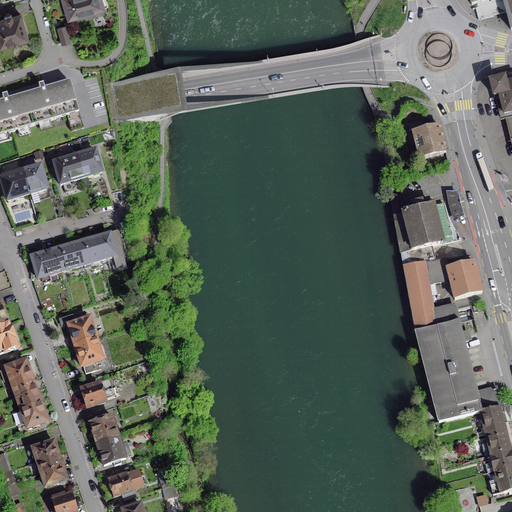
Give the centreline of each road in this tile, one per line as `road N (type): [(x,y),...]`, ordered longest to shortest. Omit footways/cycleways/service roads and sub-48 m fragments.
road 1 (primary): [(409,58),(0,119)]
road 2 (residential): [(91,511),(4,247)]
road 3 (primary): [(511,336),(448,84)]
road 4 (residential): [(123,213),(4,247)]
